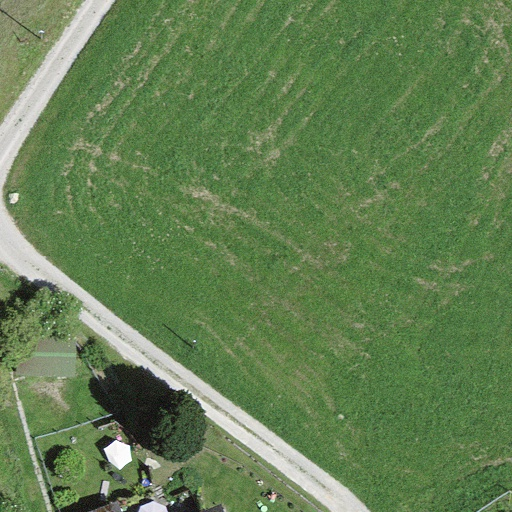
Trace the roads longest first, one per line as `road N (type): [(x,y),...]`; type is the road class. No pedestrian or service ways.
road 1 (track): [(345,511),(310,476),(122,343),(0,244)]
road 2 (track): [(0,154),(98,0)]
